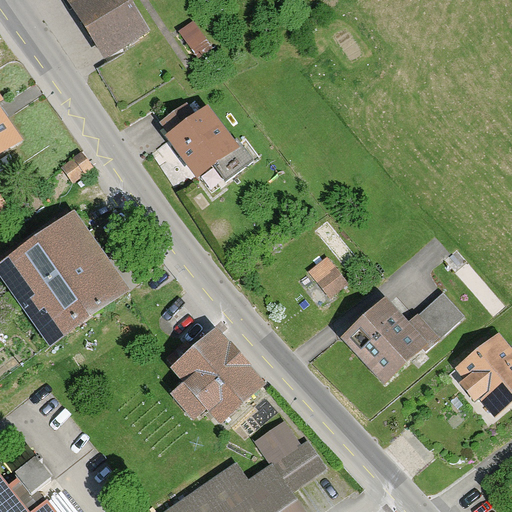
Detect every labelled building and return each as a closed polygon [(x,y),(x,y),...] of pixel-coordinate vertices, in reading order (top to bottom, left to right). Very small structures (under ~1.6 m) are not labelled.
[(63,0),(110,70),(157,40),(130,0),(63,0)] [(0,166),(27,147),(3,113),(9,109),(0,96),(0,81),(1,81),(0,79),(0,166)] [(161,130),(205,187),(247,155),(214,113),(201,123),(189,108),(161,130)] [(77,161),(63,172),(76,188),(89,177),(77,161)] [(0,195),(0,216),(10,210),(0,195)] [(76,219),(2,275),(61,354),(135,299),(76,219)] [(317,287),(331,305),(353,288),(339,270),(317,287)] [(12,297),(0,306),(0,329),(23,312),(12,297)] [(392,306),(349,344),(391,393),(455,337),(432,311),(412,329),(392,306)] [(175,374),(228,435),(274,394),(220,334),(175,374)] [(511,353),(499,338),(459,373),(470,385),(461,393),(478,412),(487,404),(504,423),(511,416),(511,353)] [(174,511),(305,511),(297,499),(332,475),(312,446),(306,450),(301,443),(288,452),(293,459),(253,487),(240,467),(174,511)] [(0,511),(56,511),(52,506),(44,511),(28,511),(0,475),(0,511)]
